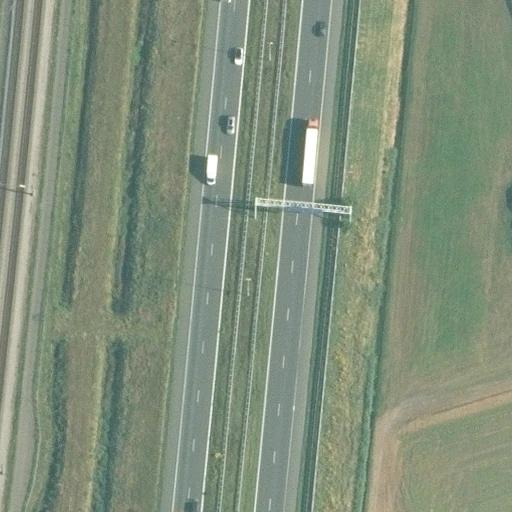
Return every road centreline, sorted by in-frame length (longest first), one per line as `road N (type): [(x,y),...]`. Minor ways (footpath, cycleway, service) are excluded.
road 1 (motorway): [(223,0),(175,511)]
road 2 (motorway): [(268,511),(314,0)]
road 3 (unknown): [(511,380),(403,413),(374,436),(360,511)]
